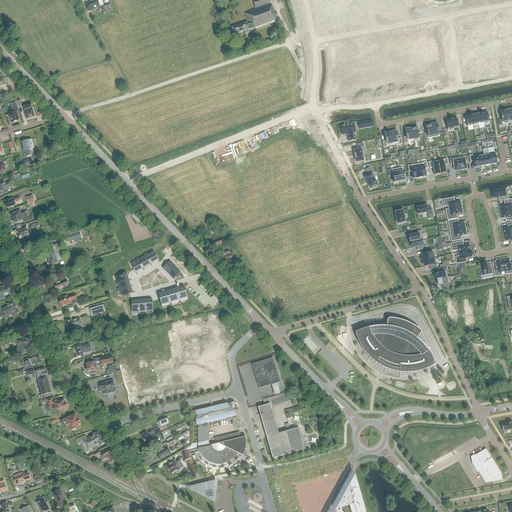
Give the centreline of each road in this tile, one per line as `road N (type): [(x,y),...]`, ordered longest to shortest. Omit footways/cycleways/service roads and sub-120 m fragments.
road 1 (tertiary): [(261,323),(0,47)]
road 2 (residential): [(275,338),(289,326),(419,289)]
road 3 (residential): [(511,100),(381,124),(374,104)]
road 4 (residential): [(313,40),(447,15)]
road 5 (unclassified): [(107,426),(238,389)]
road 6 (residential): [(419,289),(478,411)]
road 7 (tertiary): [(107,426),(71,385),(38,316)]
road 8 (unclassified): [(238,389),(273,511)]
